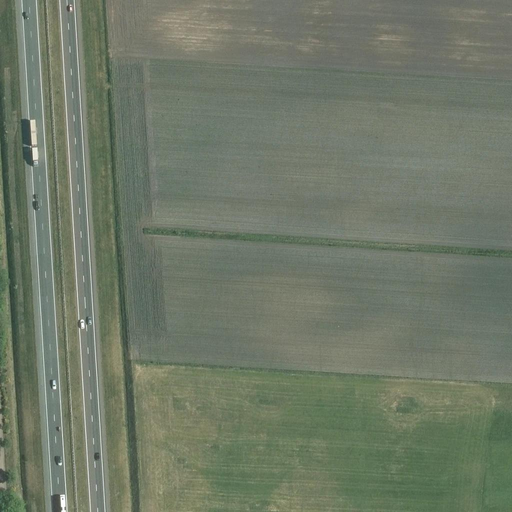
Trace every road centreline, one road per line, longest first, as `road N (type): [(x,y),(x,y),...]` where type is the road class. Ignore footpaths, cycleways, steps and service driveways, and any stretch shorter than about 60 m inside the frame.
road 1 (motorway): [(28,0),(60,511)]
road 2 (motorway): [(98,511),(67,0)]
